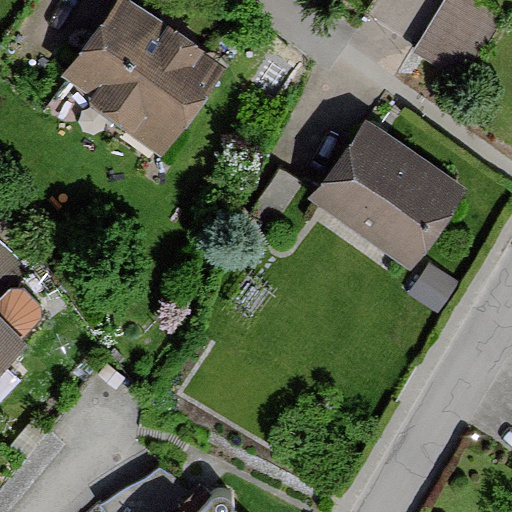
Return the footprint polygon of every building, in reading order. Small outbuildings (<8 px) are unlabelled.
[(216,70),(121,0),(107,0),(40,99),(150,175),(216,70)] [(500,0),(439,0),(416,45),(467,72),(504,2),(500,0)] [(461,187),(353,113),(294,194),(400,274),(461,187)] [(0,345),(40,307),(0,259),(0,345)] [(246,511),(199,459),(135,511),(246,511)]
